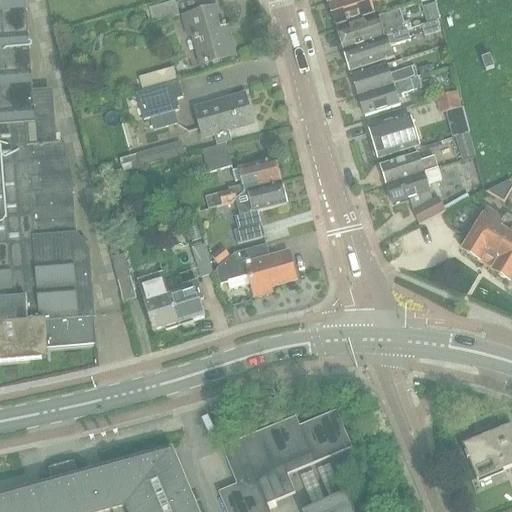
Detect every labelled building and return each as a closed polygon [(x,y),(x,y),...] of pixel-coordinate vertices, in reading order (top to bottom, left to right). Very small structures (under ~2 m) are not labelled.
[(46,349),(96,345),(88,251),(76,235),(72,191),(75,190),(67,159),(58,160),(57,144),(26,146),(24,125),(34,125),(24,0),(0,0),(0,363),(47,359),(46,349)] [(178,16),(173,0),(168,0),(148,6),(153,23),(178,16)] [(334,0),(328,2),(335,25),(374,13),(370,2),(376,0),(334,0)] [(393,0),(376,5),(382,23),(416,13),(412,0),(393,0)] [(431,0),(417,0),(418,13),(432,11),(431,0)] [(200,65),(233,57),(225,24),(221,25),(216,7),(183,16),(188,36),(192,35),(200,65)] [(336,30),(343,50),(383,37),(377,17),(336,30)] [(408,21),(391,27),(393,35),(406,31),(411,30),(408,21)] [(424,37),(440,32),(437,21),(421,26),(424,37)] [(383,37),(343,50),(349,71),(392,58),(389,47),(409,41),(406,31),(393,35),(384,38),(383,37)] [(480,58),(485,72),(494,68),(489,55),(480,58)] [(429,64),(417,68),(419,75),(431,72),(429,64)] [(351,76),(357,95),(416,77),(413,67),(389,74),(386,65),(351,76)] [(162,72),(166,85),(176,83),(172,69),(162,72)] [(419,88),(416,77),(357,95),(363,117),(399,106),(396,96),(419,88)] [(182,98),(178,82),(136,94),(143,121),(161,116),(173,113),(178,111),(175,101),(182,98)] [(460,109),(455,92),(437,97),(441,114),(460,109)] [(244,95),(194,109),(202,138),(213,135),(216,146),(231,142),(228,131),(253,124),(244,95)] [(173,113),(161,116),(164,127),(176,124),(173,113)] [(377,158),(417,146),(408,116),(367,128),(377,158)] [(472,157),(466,133),(455,136),(462,160),(472,157)] [(141,167),(184,154),(181,143),(138,155),(141,167)] [(207,173),(231,167),(225,145),(201,152),(207,173)] [(379,165),(385,184),(436,168),(433,157),(419,161),(417,154),(379,165)] [(138,155),(120,160),(124,171),(141,167),(138,155)] [(235,200),(235,201),(248,191),(280,183),(274,160),(231,170),(234,182),(239,181),(241,186),(227,189),(228,191),(206,196),(209,208),(231,202),(235,200)] [(432,201),(431,197),(427,184),(439,181),(436,168),(385,184),(391,204),(409,198),(413,211),(412,212),(419,226),(445,212),(438,198),(432,201)] [(511,182),(510,182),(487,193),(506,204),(511,192),(511,182)] [(285,205),(280,183),(248,191),(235,201),(239,216),(234,217),(237,231),(233,232),(236,243),(263,237),(257,212),(285,205)] [(510,279),(511,276),(511,232),(510,237),(498,230),(504,221),(487,210),(463,251),(510,279)] [(192,250),(201,277),(213,273),(206,245),(192,250)] [(269,287),(295,280),(287,253),(269,258),(265,245),(235,254),(215,271),(218,285),(229,283),(229,280),(247,275),(253,297),(271,292),(269,287)] [(223,248),(211,258),(216,265),(228,255),(223,248)] [(125,254),(111,258),(122,301),(136,298),(125,254)] [(161,272),(135,279),(142,300),(140,301),(145,318),(147,318),(151,332),(165,328),(165,330),(179,326),(168,295),(161,272)] [(183,290),(168,295),(179,326),(192,322),(191,320),(203,316),(199,301),(201,300),(196,284),(182,288),(183,290)] [(298,427),(295,419),(294,417),(222,447),(220,448),(236,485),(220,492),(217,493),(225,511),(267,511),(265,505),(293,493),(285,476),(350,448),(335,411),(298,427)] [(477,481),(511,466),(511,425),(462,446),(477,481)] [(198,511),(172,449),(0,496),(0,511),(198,511)]
